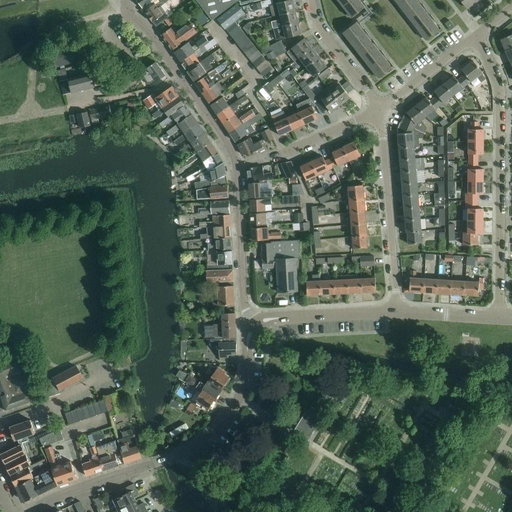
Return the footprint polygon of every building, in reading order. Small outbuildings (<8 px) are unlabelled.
[(156,27),(164,21),(169,17),(174,13),(165,2),(163,0),(155,0),(153,2),(154,4),(144,11),(156,27)] [(240,5),(261,0),(196,0),(212,20),(236,2),(239,1),(240,5)] [(277,3),(273,4),(274,5),(269,6),(270,10),(278,8),(280,15),(296,11),(292,0),(287,0),(283,1),(277,2),(277,3)] [(338,0),(340,2),(341,1),(344,5),(343,6),(348,13),(349,12),(352,16),(351,17),(366,5),(362,0),(360,2),(358,0),(338,0)] [(395,0),(400,6),(401,5),(404,9),(403,9),(408,16),(409,15),(412,19),(411,20),(416,27),(417,26),(420,30),(419,31),(425,38),(426,40),(437,31),(439,30),(441,28),(439,25),(437,27),(432,21),(435,19),(431,14),(428,16),(424,11),(426,9),(422,4),(420,6),(416,0),(415,0),(395,0)] [(226,30),(236,22),(235,21),(244,14),(236,4),(218,19),(226,30)] [(368,20),(376,13),(371,7),(363,13),(368,20)] [(283,26),(298,23),(296,11),(280,15),(281,19),(271,21),(273,28),(283,26)] [(201,26),(209,20),(203,12),(195,18),(201,26)] [(455,16),(452,20),(457,24),(461,20),(455,16)] [(358,20),(343,32),(343,33),(344,32),(345,34),(345,35),(350,41),(351,41),(354,44),(353,45),(358,52),(360,51),(362,55),(361,56),(367,63),(368,62),(371,66),(370,67),(375,73),(376,72),(379,76),(378,77),(378,78),(384,73),(386,72),(393,66),(390,61),(387,63),(383,57),(385,55),(381,50),(379,52),(375,47),(377,45),(373,40),(371,42),(366,36),(369,34),(365,29),(362,31),(358,25),(360,24),(358,20)] [(450,30),(454,26),(449,20),(445,23),(450,30)] [(171,28),(170,29),(162,35),(167,42),(172,50),(180,44),(189,38),(197,32),(196,31),(190,22),(181,28),(174,33),(171,28)] [(230,35),(240,28),(236,22),(226,30),(230,35)] [(245,31),(252,26),(249,22),(242,27),(245,31)] [(286,38),(291,36),(301,34),(298,23),(283,26),(273,28),(276,40),(286,38)] [(234,40),(243,32),(240,28),(230,35),(234,40)] [(237,44),(247,37),(243,32),(234,40),(237,44)] [(511,33),(500,39),(505,50),(511,47),(511,33)] [(208,42),(205,36),(196,43),(191,47),(188,42),(184,45),(174,52),(180,61),(204,45),(208,42)] [(241,49),(251,42),(247,37),(237,44),(241,49)] [(299,57),(312,48),(304,38),(292,47),(287,52),(294,61),(299,57)] [(78,44),(77,40),(69,42),(69,46),(52,51),(57,67),(87,58),(82,43),(78,44)] [(266,54),(273,51),(283,45),(281,40),(280,40),(270,45),(263,48),(266,54)] [(245,54),(254,46),(251,42),(241,49),(245,54)] [(225,54),(230,50),(225,44),(220,48),(225,54)] [(187,70),(199,62),(196,58),(201,54),(207,50),(204,45),(180,61),(187,70)] [(275,56),(286,51),(283,45),(273,51),(275,56)] [(248,58),(258,51),(254,46),(245,54),(248,58)] [(306,67),(319,57),(312,48),(299,57),(306,67)] [(252,63),(262,56),(258,51),(248,58),(252,63)] [(194,80),(202,75),(212,67),(209,62),(215,58),(212,53),(199,62),(187,70),(194,80)] [(256,68),(265,60),(262,56),(252,63),(256,68)] [(314,76),(318,73),(326,66),(319,57),(306,67),(314,76)] [(259,72),(269,65),(265,60),(256,68),(259,72)] [(461,77),(467,84),(476,78),(477,77),(481,82),(485,78),(481,73),(482,72),(473,60),(461,69),(465,74),(461,77)] [(156,82),(165,75),(156,61),(140,72),(148,84),(155,79),(156,82)] [(202,92),(215,83),(211,78),(216,75),(215,73),(223,68),(220,63),(207,73),(208,74),(196,83),(202,92)] [(263,77),(272,70),(269,65),(259,72),(263,77)] [(289,71),(287,68),(274,79),(277,83),(290,73),(289,71)] [(321,81),(332,73),(328,68),(318,76),(321,81)] [(70,78),(68,79),(71,93),(95,86),(91,73),(70,78)] [(226,93),(245,79),(245,78),(240,73),(225,84),(221,86),(218,82),(215,83),(202,92),(209,102),(225,91),(226,93)] [(355,76),(351,78),(355,86),(359,84),(355,76)] [(457,80),(454,76),(444,83),(453,95),(467,84),(461,77),(457,80)] [(315,92),(320,89),(314,78),(308,82),(315,92)] [(272,87),(277,83),(274,79),(268,83),(272,87)] [(269,94),(274,90),(272,87),(268,83),(268,82),(262,86),(269,94)] [(350,97),(338,82),(335,84),(334,83),(327,88),(340,105),(350,97)] [(438,106),(453,95),(444,83),(434,91),(437,95),(433,98),(438,106)] [(313,102),(318,98),(314,93),(307,84),(302,88),(309,97),(313,102)] [(155,104),(158,110),(179,95),(172,86),(154,99),(151,95),(143,100),(149,108),(155,104)] [(331,112),(340,105),(327,88),(318,95),(325,104),(331,112)] [(239,99),(245,94),(242,89),(235,94),(239,99)] [(223,123),(235,115),(232,111),(238,107),(237,106),(248,99),(245,94),(239,99),(229,106),(217,114),(223,123)] [(168,116),(185,104),(179,95),(158,110),(152,114),(155,118),(165,111),(168,116)] [(217,114),(229,106),(222,96),(219,99),(211,105),(217,114)] [(430,101),(426,97),(416,105),(425,116),(438,106),(433,98),(430,101)] [(178,123),(191,113),(185,104),(168,116),(159,123),(162,127),(174,118),(178,123)] [(109,105),(89,109),(92,124),(99,123),(98,118),(100,117),(101,123),(109,121),(108,115),(111,115),(109,105)] [(425,132),(427,128),(420,119),(425,116),(416,105),(407,112),(407,113),(403,115),(400,122),(425,132)] [(305,124),(317,118),(312,106),(299,112),(305,124)] [(259,112),(256,109),(255,107),(252,109),(251,109),(240,117),(241,119),(239,121),(235,115),(223,123),(230,133),(249,119),(258,113),(259,112)] [(80,127),(90,124),(89,121),(87,111),(77,114),(80,127)] [(286,117),(283,111),(273,116),(276,122),(274,123),(275,126),(280,135),(292,130),(287,117),(286,117)] [(292,130),(305,124),(299,112),(287,117),(292,130)] [(185,133),(198,123),(191,113),(178,123),(167,131),(170,135),(181,127),(185,133)] [(443,127),(447,123),(444,118),(439,122),(443,127)] [(236,141),(244,136),(248,133),(247,133),(254,129),(251,124),(252,123),(249,119),(230,133),(236,141)] [(399,147),(414,146),(419,146),(418,138),(422,138),(425,132),(400,122),(397,128),(398,133),(397,133),(399,147)] [(191,142),(204,132),(198,123),(185,133),(174,141),(177,145),(187,138),(191,142)] [(483,141),(483,129),(478,129),(478,123),(471,123),(471,129),(468,129),(468,141),(483,141)] [(266,142),(273,138),(269,128),(261,132),(266,142)] [(197,151),(211,142),(204,132),(191,142),(180,150),(183,154),(194,146),(197,151)] [(253,143),(250,137),(237,144),(243,155),(246,153),(248,156),(253,153),(254,154),(266,147),(262,139),(253,143)] [(349,160),(351,159),(360,155),(354,141),(343,146),(349,160)] [(483,153),(483,141),(468,141),(468,154),(469,154),(469,161),(478,161),(478,153),(483,153)] [(197,151),(186,160),(189,164),(200,156),(204,161),(218,152),(217,151),(211,142),(197,151)] [(336,172),(341,170),(339,165),(349,160),(343,146),(332,152),(334,157),(329,159),(332,165),(336,172)] [(400,160),(415,158),(414,146),(399,147),(400,160)] [(195,179),(208,171),(223,162),(223,161),(218,152),(204,161),(206,166),(193,174),(195,179)] [(325,161),(322,156),(311,161),(317,175),(333,168),(335,173),(336,172),(332,165),(329,159),(325,161)] [(416,167),(415,158),(400,160),(401,172),(416,170),(420,170),(420,166),(416,167)] [(283,162),(281,162),(287,178),(298,176),(295,169),(292,162),(291,161),(283,162)] [(306,180),(317,175),(311,161),(300,166),(306,180)] [(483,180),(483,168),(477,168),(478,161),(469,161),(468,169),(467,180),(483,180)] [(197,189),(210,187),(227,184),(227,177),(223,162),(208,171),(210,181),(195,183),(197,189)] [(263,174),(262,166),(257,166),(257,167),(246,168),(248,180),(259,178),(259,181),(272,179),(272,173),(263,174)] [(453,176),(453,168),(448,168),(448,180),(453,180),(457,179),(457,176),(453,176)] [(402,184),(417,182),(416,170),(401,172),(402,184)] [(467,193),(465,193),(465,201),(477,201),(477,193),(483,193),(483,180),(467,180),(467,181),(467,187),(467,193)] [(260,190),(259,182),(249,183),(250,197),(260,197),(273,196),(272,190),(260,190)] [(403,196),(418,194),(417,182),(402,184),(403,196)] [(227,184),(210,187),(197,189),(198,199),(219,197),(229,196),(227,184)] [(293,195),(300,195),(300,194),(305,194),(301,184),(292,185),(293,195)] [(349,199),(364,197),(363,185),(348,186),(349,199)] [(317,195),(325,192),(322,186),(315,190),(317,195)] [(321,203),(329,200),(326,194),(318,198),(321,203)] [(404,208),(419,207),(418,194),(403,196),(404,208)] [(300,203),(300,195),(293,195),(282,195),(283,204),(300,203)] [(350,211),(365,210),(364,197),(349,199),(350,211)] [(251,211),(261,211),(265,211),(264,204),(271,203),(271,198),(264,199),(260,199),(250,199),(251,211)] [(199,214),(220,213),(230,212),(229,201),(212,202),(212,209),(199,210),(199,214)] [(483,220),(483,208),(477,208),(477,201),(465,201),(465,208),(467,208),(467,220),(483,220)] [(318,212),(318,210),(326,209),(325,205),(311,206),(312,216),(318,216),(324,215),(324,211),(318,212)] [(405,220),(420,219),(419,207),(404,208),(405,220)] [(351,224),(366,223),(365,210),(350,211),(351,224)] [(251,225),(261,225),(271,224),(271,217),(275,217),(275,212),(267,212),(261,213),(251,213),(251,225)] [(293,213),(294,222),(303,222),(303,213),(293,213)] [(200,227),(207,227),(214,227),(231,225),(230,214),(213,215),(214,221),(200,222),(200,227)] [(406,232),(407,232),(421,231),(420,219),(405,220),(406,232)] [(483,233),(483,220),(467,220),(467,233),(477,233),(483,233)] [(300,231),(309,230),(309,222),(299,223),(300,231)] [(352,237),(366,235),(367,235),(366,223),(351,224),(352,237)] [(193,239),(201,239),(215,238),(231,237),(231,225),(214,227),(207,227),(207,233),(193,234),(193,239)] [(268,233),(268,227),(262,227),(252,228),(252,240),(262,240),(269,239),(281,238),(281,232),(272,232),(272,233),(268,233)] [(408,244),(418,243),(422,242),(421,231),(407,232),(408,244)] [(477,233),(467,233),(463,233),(463,244),(477,244),(477,233)] [(353,248),(357,248),(367,247),(366,235),(352,237),(353,248)] [(209,250),(222,249),(232,248),(231,237),(215,238),(215,243),(208,244),(209,250)] [(297,281),(296,258),(300,258),(299,240),(287,240),(282,240),(271,241),(271,242),(262,243),(263,259),(262,259),(262,268),(273,267),(273,268),(277,268),(278,292),(297,291),(297,281)] [(207,264),(207,271),(233,270),(232,250),(222,251),(218,251),(218,252),(216,253),(216,257),(218,257),(218,263),(207,264)] [(360,266),(364,266),(374,265),(373,255),(360,256),(360,262),(360,266)] [(474,272),(474,261),(465,261),(465,271),(474,272)] [(206,281),(217,281),(233,280),(233,270),(207,271),(206,271),(206,281)] [(423,292),(424,278),(415,278),(416,270),(411,270),(409,291),(423,292)] [(307,295),(321,294),(320,280),(320,275),(312,275),(312,281),(306,281),(306,285),(307,295)] [(334,293),(348,293),(347,275),(340,275),(340,279),(334,280),(334,293)] [(355,279),(355,275),(347,275),(348,293),(362,292),(361,278),(355,279)] [(362,292),(376,291),(375,278),(361,278),(362,292)] [(437,293),(438,279),(424,278),(423,292),(437,293)] [(450,294),(451,280),(438,279),(437,293),(450,294)] [(219,305),(224,304),(234,304),(233,280),(217,281),(218,294),(215,294),(213,295),(212,298),(213,303),(215,304),(219,305)] [(321,294),(334,293),(334,280),(320,280),(321,294)] [(464,294),(465,281),(451,280),(450,294),(464,294)] [(483,289),(483,282),(465,281),(464,294),(478,295),(478,289),(483,289)] [(223,337),(236,337),(235,312),(222,313),(223,324),(213,325),(214,337),(223,337)] [(223,338),(206,339),(207,345),(211,345),(212,346),(214,347),(214,349),(214,352),(212,352),(212,357),(219,357),(228,356),(228,354),(236,354),(237,354),(236,337),(223,337),(223,338)] [(20,374),(15,360),(0,365),(0,398),(4,410),(30,401),(25,388),(29,386),(24,372),(20,374)] [(57,390),(58,390),(81,378),(75,366),(52,378),(51,378),(57,390)] [(229,378),(224,374),(225,372),(218,367),(211,378),(205,374),(200,381),(219,393),(229,378)] [(57,390),(51,378),(38,382),(39,388),(43,398),(59,393),(58,390),(57,390)] [(214,401),(219,393),(200,381),(196,388),(201,392),(201,393),(214,401)] [(110,416),(123,412),(117,392),(104,396),(105,399),(104,399),(110,416)] [(208,409),(214,401),(201,393),(200,394),(194,402),(202,407),(203,406),(208,409)] [(172,399),(170,405),(177,407),(179,402),(174,400),(175,398),(173,398),(172,399)] [(104,400),(99,402),(103,413),(108,411),(104,400)] [(99,402),(93,404),(97,415),(103,413),(99,402)] [(192,413),(196,406),(191,403),(187,409),(192,413)] [(93,404),(87,406),(91,417),(97,415),(93,404)] [(87,406),(82,408),(86,419),(91,417),(87,406)] [(321,413),(310,406),(307,412),(305,411),(294,429),(295,429),(308,438),(320,420),(317,418),(321,413)] [(82,408),(76,410),(80,421),(86,419),(82,408)] [(76,410),(71,412),(75,423),(80,421),(76,410)] [(71,412),(65,414),(69,425),(75,423),(71,412)] [(19,445),(24,442),(29,441),(27,435),(35,433),(30,419),(10,427),(14,440),(17,439),(19,445)] [(185,423),(169,432),(173,437),(188,428),(185,423)] [(50,432),(39,437),(43,445),(63,438),(60,428),(50,432)] [(95,442),(103,440),(100,431),(92,433),(95,442)] [(92,434),(87,436),(93,454),(93,453),(98,452),(96,446),(92,434)] [(124,463),(141,457),(137,446),(133,434),(118,439),(120,445),(119,445),(121,453),(124,463)] [(109,442),(108,439),(105,441),(105,443),(96,446),(98,452),(99,456),(104,470),(123,463),(115,440),(109,442)] [(24,442),(19,445),(0,454),(10,474),(28,466),(31,464),(26,452),(28,451),(24,442)] [(53,469),(58,485),(77,479),(70,460),(63,463),(59,452),(55,454),(52,446),(45,448),(53,469)] [(104,470),(99,456),(89,459),(90,461),(82,464),(86,476),(104,470)] [(47,458),(46,457),(41,460),(32,465),(31,464),(28,466),(10,474),(16,486),(31,479),(34,477),(31,471),(48,463),(47,458)] [(58,485),(53,469),(34,477),(31,479),(16,486),(19,494),(22,492),(26,500),(58,485)] [(118,510),(136,501),(133,496),(139,493),(134,483),(111,494),(115,503),(118,510)] [(106,492),(100,495),(105,504),(111,501),(106,492)] [(83,511),(85,511),(80,501),(74,503),(78,511),(83,511)] [(138,505),(136,501),(118,510),(119,511),(148,511),(143,502),(138,505)]
